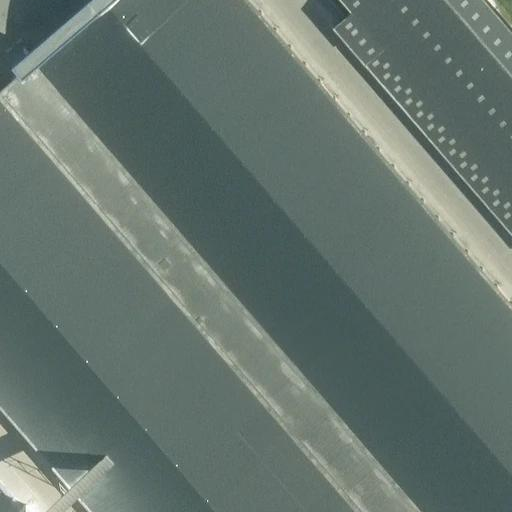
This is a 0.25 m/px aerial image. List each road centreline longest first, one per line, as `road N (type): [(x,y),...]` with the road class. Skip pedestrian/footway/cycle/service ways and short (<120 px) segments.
road 1 (unknown): [(396,511),(0,55)]
road 2 (unknown): [(511,248),(284,0)]
